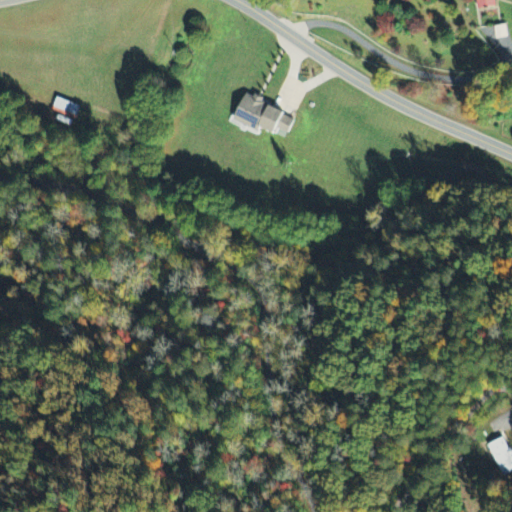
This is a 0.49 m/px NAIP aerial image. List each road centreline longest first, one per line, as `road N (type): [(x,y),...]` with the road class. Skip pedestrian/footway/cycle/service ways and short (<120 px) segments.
road 1 (residential): [(0,177),(94,196),(255,282),(265,303),(273,423),(312,511),(413,479),(486,393),(511,393)]
road 2 (residential): [(511,156),(343,71),(240,0)]
road 3 (residential): [(289,32),(338,26),(402,67),(452,79),(505,74)]
